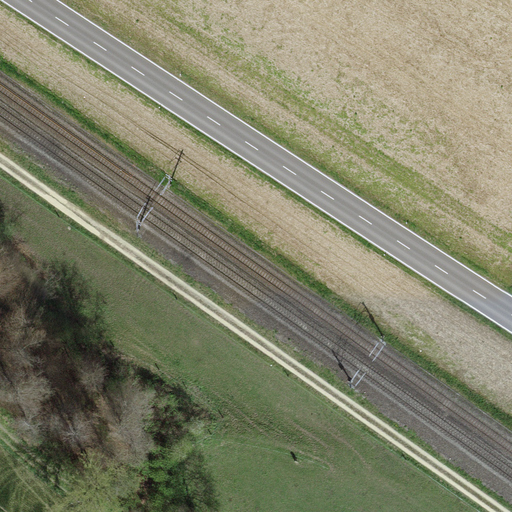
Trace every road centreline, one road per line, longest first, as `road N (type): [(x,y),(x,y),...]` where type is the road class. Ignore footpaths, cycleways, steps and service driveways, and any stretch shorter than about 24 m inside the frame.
road 1 (track): [(0,153),(506,511)]
road 2 (primary): [(29,0),(511,315)]
road 3 (track): [(0,408),(108,511)]
